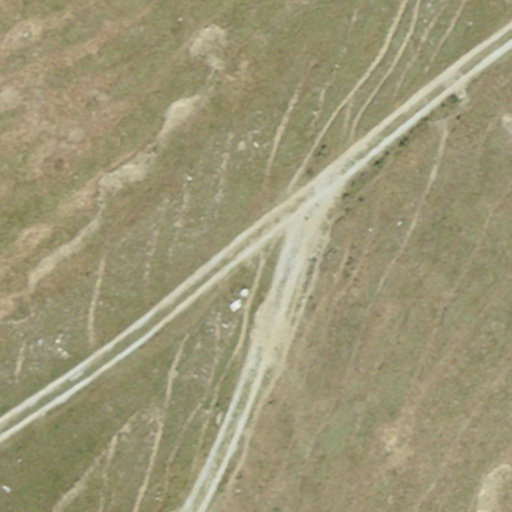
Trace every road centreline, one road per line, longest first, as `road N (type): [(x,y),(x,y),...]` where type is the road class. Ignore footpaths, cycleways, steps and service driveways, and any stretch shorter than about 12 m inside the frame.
road 1 (track): [(0,454),(309,212)]
road 2 (track): [(309,212),(253,390),(196,511)]
road 3 (track): [(511,40),(309,212)]
